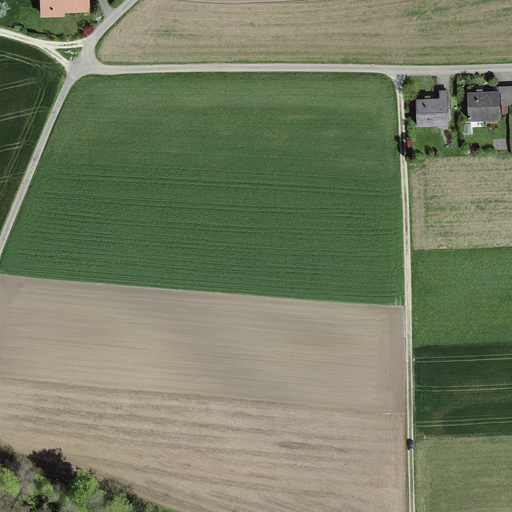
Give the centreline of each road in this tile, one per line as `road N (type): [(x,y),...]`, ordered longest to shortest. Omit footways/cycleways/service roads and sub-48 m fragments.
road 1 (residential): [(511,66),(105,69),(81,62),(90,41),(133,0)]
road 2 (track): [(398,70),(411,511)]
road 3 (track): [(0,248),(81,62)]
road 4 (track): [(122,511),(0,470)]
